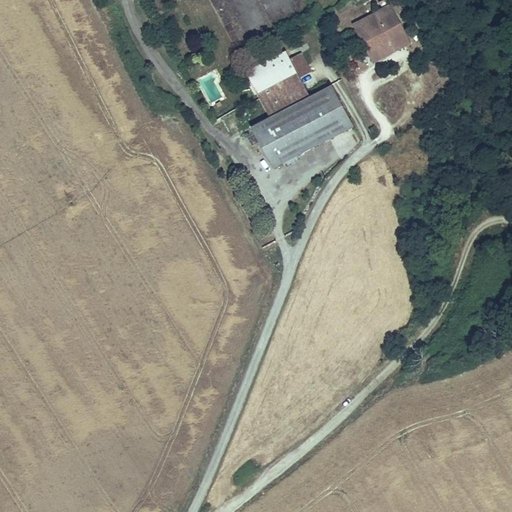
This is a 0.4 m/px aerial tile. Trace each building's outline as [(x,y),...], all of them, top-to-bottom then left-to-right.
[(387,12),(377,18),(395,54),(406,48),(387,12)] [(395,54),(377,18),(353,29),(371,66),(395,54)] [(299,80),(289,62),(285,54),(247,73),(271,120),(253,129),(275,168),(352,125),(331,87),(309,99),(299,80)] [(301,56),(289,62),(299,80),(310,74),(301,56)] [(215,72),(198,79),(208,105),(226,98),(215,72)]
